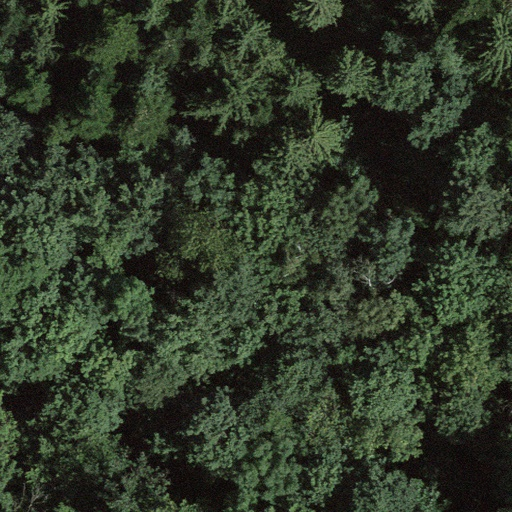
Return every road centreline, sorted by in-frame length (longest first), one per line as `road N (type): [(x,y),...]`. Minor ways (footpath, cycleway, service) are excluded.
road 1 (track): [(290,511),(0,411)]
road 2 (track): [(381,0),(511,102)]
